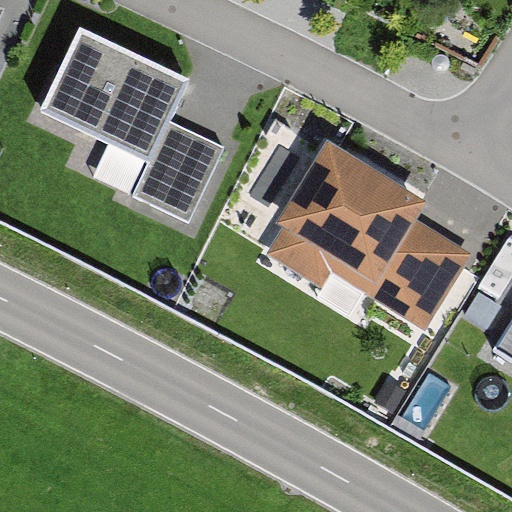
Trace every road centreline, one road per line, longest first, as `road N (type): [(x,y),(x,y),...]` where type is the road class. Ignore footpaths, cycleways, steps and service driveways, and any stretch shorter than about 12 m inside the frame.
road 1 (primary): [(0,299),(396,511)]
road 2 (residential): [(466,151),(159,0)]
